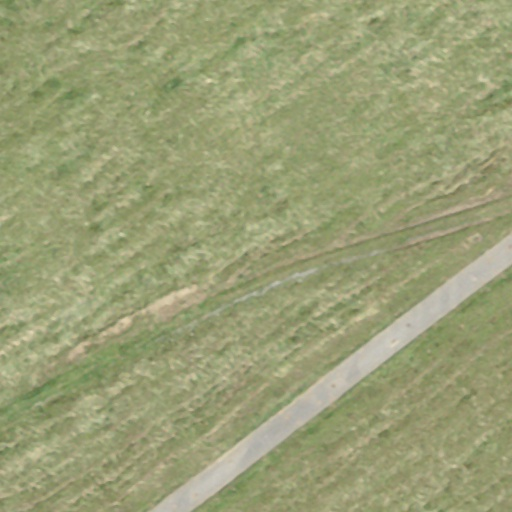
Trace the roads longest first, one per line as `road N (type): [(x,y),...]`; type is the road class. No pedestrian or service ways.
road 1 (track): [(0,424),(63,400),(266,292),(511,201)]
road 2 (unclassified): [(169,511),(511,249)]
